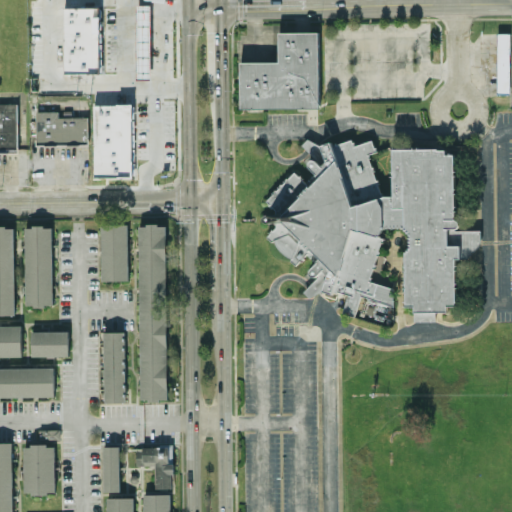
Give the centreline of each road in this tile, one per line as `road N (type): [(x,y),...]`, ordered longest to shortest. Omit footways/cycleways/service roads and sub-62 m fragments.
road 1 (secondary): [(184,6),(190,511)]
road 2 (tertiary): [(511,1),(218,5)]
road 3 (tertiary): [(0,204),(221,203)]
road 4 (secondary): [(223,511),(221,291)]
road 5 (residential): [(77,230),(80,421)]
road 6 (residential): [(481,120),(479,93),(460,86),(448,93),(442,112),(449,124),(462,129),(481,120)]
road 7 (secondary): [(221,203),(219,76)]
